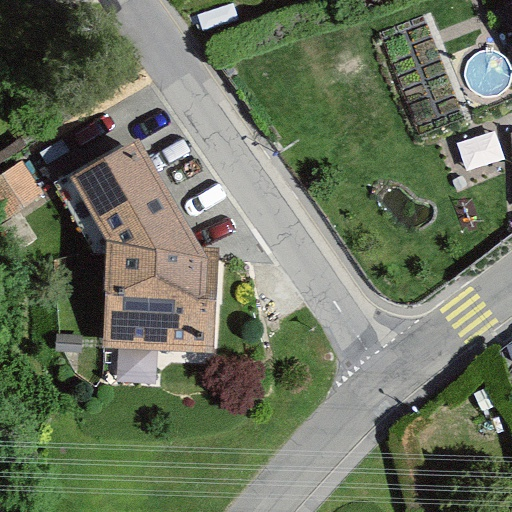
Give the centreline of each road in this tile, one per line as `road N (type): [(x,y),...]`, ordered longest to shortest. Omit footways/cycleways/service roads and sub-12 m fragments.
road 1 (residential): [(110,0),(381,383)]
road 2 (tertiary): [(381,383),(265,511)]
road 3 (tertiary): [(511,287),(381,383)]
